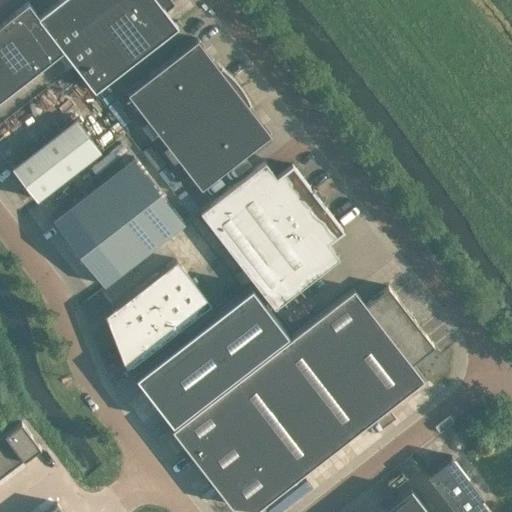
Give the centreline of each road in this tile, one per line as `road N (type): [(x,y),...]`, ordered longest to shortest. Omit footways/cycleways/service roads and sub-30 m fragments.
road 1 (unclassified): [(504,363),(223,0)]
road 2 (unclassified): [(0,219),(64,305),(90,379),(185,511)]
road 3 (unclassified): [(305,511),(504,363)]
